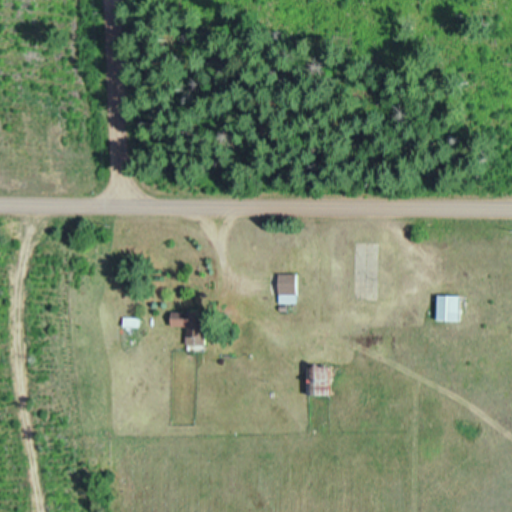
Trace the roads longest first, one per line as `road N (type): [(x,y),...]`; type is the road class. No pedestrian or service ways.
road 1 (residential): [(511,215),(0,209)]
road 2 (residential): [(120,211),(110,0)]
